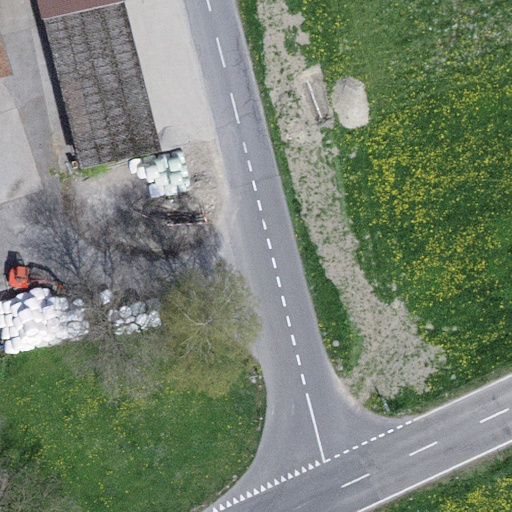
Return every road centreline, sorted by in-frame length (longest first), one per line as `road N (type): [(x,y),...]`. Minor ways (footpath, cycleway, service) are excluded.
road 1 (tertiary): [(205,0),(333,491)]
road 2 (tertiary): [(333,491),(511,408)]
